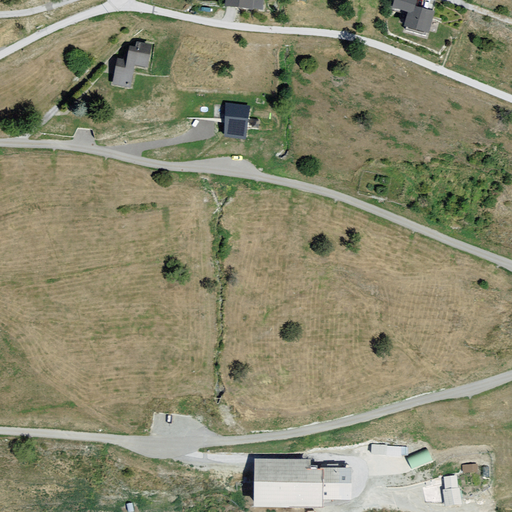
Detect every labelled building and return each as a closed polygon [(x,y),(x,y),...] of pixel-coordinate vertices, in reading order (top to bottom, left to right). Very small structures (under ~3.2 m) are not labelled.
[(255,0),(225,0),(224,10),(254,14),(255,0)] [(417,0),(395,0),(392,11),(408,17),(404,31),(428,39),(436,16),(415,9),(417,0)] [(112,85),(131,88),(135,66),(148,68),(152,47),(137,45),(136,50),(128,49),(126,62),(116,60),(112,85)] [(250,105),(227,102),(223,135),(246,138),(250,105)] [(406,453),(406,444),(372,443),(372,452),(406,453)] [(433,461),(427,447),(407,455),(414,470),(433,461)] [(257,460),(256,505),(324,506),(324,497),(350,498),(351,468),(324,467),(324,470),(309,470),(309,461),(257,460)] [(446,488),(443,488),(445,505),(463,503),(462,487),(458,488),(457,474),(445,475),(446,488)]
